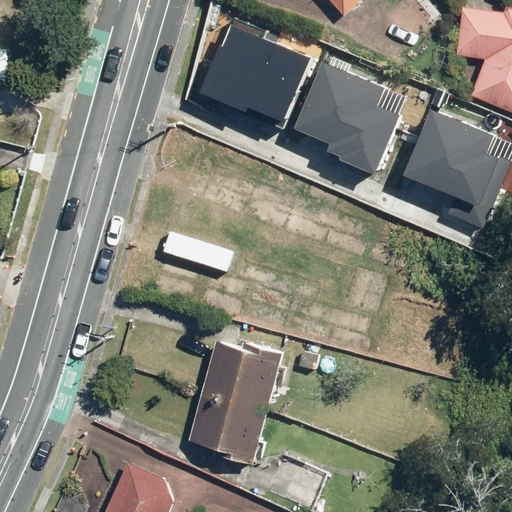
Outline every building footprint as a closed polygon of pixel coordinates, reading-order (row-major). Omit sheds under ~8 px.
[(1,0),(0,0),(0,55),(1,22),(12,22),(12,6),(2,6),(1,0)] [(333,0),(348,16),(366,0),(333,0)] [(437,0),(402,0),(384,15),(413,48),(451,16),(437,0)] [(511,105),(511,8),(510,10),(470,6),(460,56),(493,59),(480,94),(511,105)] [(301,110),(323,52),(241,20),(216,84),(265,103),(267,97),(301,110)] [(391,89),(329,63),(304,128),(340,142),(337,150),(348,154),(347,159),(384,173),(405,116),(384,108),(391,89)] [(506,133),(441,106),(416,171),(460,188),(450,213),(488,228),(511,166),(511,154),(500,149),(506,133)] [(206,351),(188,442),(227,450),(226,457),(256,463),(278,354),(215,341),(213,353),(206,351)] [(138,455),(112,511),(177,511),(192,479),(138,455)]
